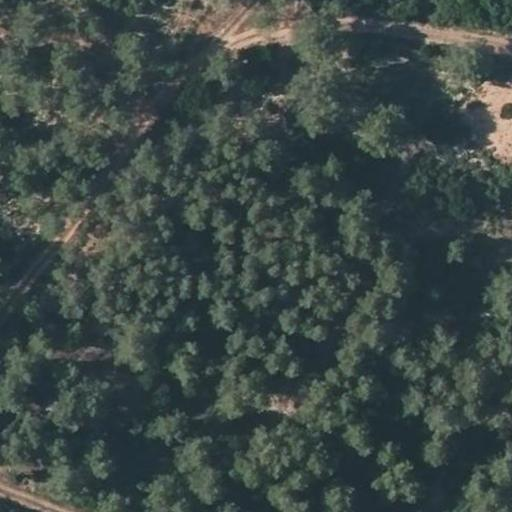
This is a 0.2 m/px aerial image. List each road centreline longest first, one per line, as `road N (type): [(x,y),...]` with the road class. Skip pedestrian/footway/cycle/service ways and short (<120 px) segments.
road 1 (track): [(253,0),(150,113),(0,329)]
road 2 (track): [(511,40),(348,20),(211,48)]
